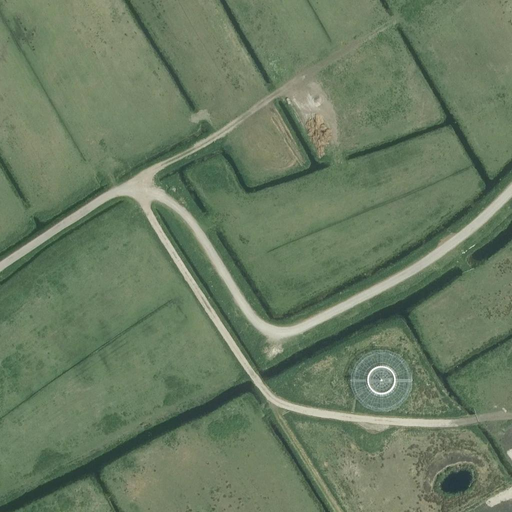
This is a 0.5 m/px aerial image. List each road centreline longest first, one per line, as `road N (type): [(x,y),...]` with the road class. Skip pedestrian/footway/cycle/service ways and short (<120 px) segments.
road 1 (track): [(0,269),(105,197),(144,191),(196,228),(261,325),(287,331),(411,271),(511,189)]
road 2 (track): [(133,189),(272,399),(380,421),(511,417)]
